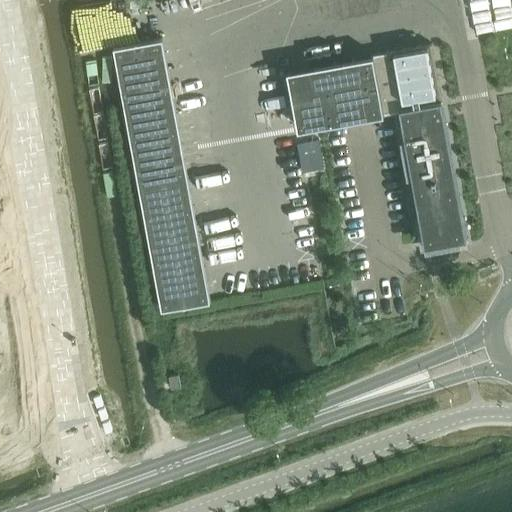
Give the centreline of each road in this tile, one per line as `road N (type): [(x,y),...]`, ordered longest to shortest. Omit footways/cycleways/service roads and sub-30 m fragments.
road 1 (secondary): [(47,511),(497,351)]
road 2 (unclassified): [(511,413),(457,417),(195,511)]
